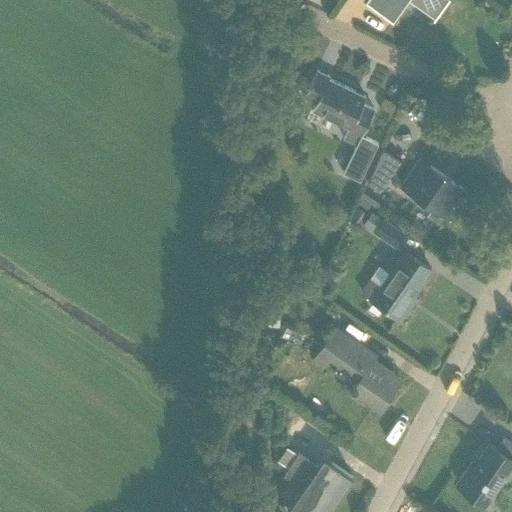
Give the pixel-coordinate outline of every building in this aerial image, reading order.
[(366,0),(365,2),(392,21),(406,0),(410,0),(435,17),(447,0),(366,0)] [(316,69),(303,97),(314,103),(311,109),(348,127),(342,138),(355,144),(341,171),(359,180),(373,152),(378,142),(360,134),(373,108),(361,102),(365,95),(328,77),(329,75),(316,69)] [(401,159),(383,147),(369,181),(380,189),(401,159)] [(444,216),(463,189),(420,158),(401,185),(444,216)] [(393,246),(403,233),(383,218),(373,231),(393,246)] [(407,302),(431,269),(404,251),(380,285),(369,277),(360,290),(371,298),(371,299),(400,319),(410,304),(407,302)] [(378,406),(398,377),(373,360),(376,355),(335,327),(313,358),(323,365),(330,356),(357,375),(349,386),(353,389),(352,392),(364,401),(366,398),(378,406)] [(457,481),(486,501),(509,467),(511,469),(511,442),(503,437),(495,448),(488,443),(474,464),(471,462),(457,481)] [(284,511),(326,511),(352,476),(331,462),(325,471),(298,452),(297,453),(286,446),(277,460),(287,467),(283,473),(301,486),(284,511)]
